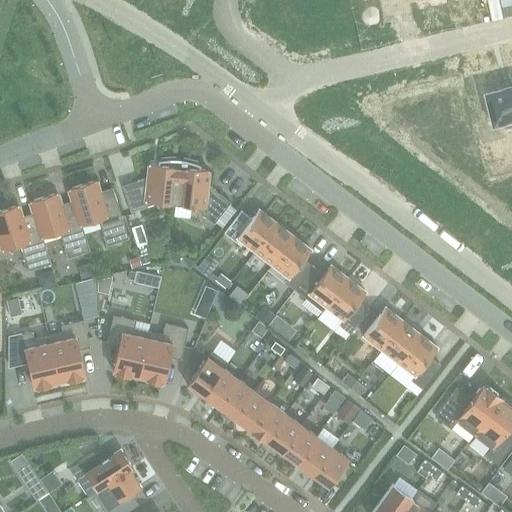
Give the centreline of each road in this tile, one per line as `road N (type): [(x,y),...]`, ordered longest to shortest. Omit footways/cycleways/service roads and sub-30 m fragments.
road 1 (residential): [(511,335),(249,130)]
road 2 (residential): [(511,23),(287,78)]
road 3 (residential): [(249,130),(191,89),(95,121)]
road 4 (residential): [(285,511),(174,436),(144,425)]
road 5 (residential): [(144,425),(122,417),(0,435)]
road 6 (residential): [(46,0),(95,121)]
